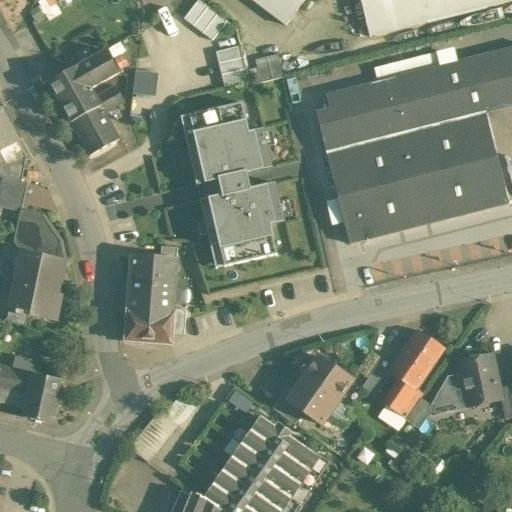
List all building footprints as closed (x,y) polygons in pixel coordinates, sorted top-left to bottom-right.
[(40,0),(38,1),(48,20),(62,13),(54,0),(40,0)] [(251,0),(286,26),(305,0),(251,0)] [(360,0),(367,23),(366,23),(370,38),(371,38),(371,37),(427,23),(428,24),(487,9),(487,8),(485,0),(360,0)] [(199,2),(184,21),(212,43),(227,23),(199,2)] [(240,47),(216,53),(225,88),(249,82),(245,65),(240,47)] [(378,83),(327,96),(327,98),(330,110),(322,112),(317,113),(339,201),(344,223),(350,245),(511,203),(511,187),(493,113),(511,108),(511,49),(458,63),(446,66),(378,83)] [(455,49),(443,52),(446,66),(458,63),(455,49)] [(107,51),(49,83),(90,157),(121,140),(106,114),(125,103),(116,87),(97,98),(92,90),(120,74),(107,51)] [(375,70),(378,83),(446,66),(443,52),(375,70)] [(279,55),(267,58),(273,81),(284,78),(279,55)] [(267,58),(255,61),(261,84),(273,81),(267,58)] [(255,63),(245,65),(249,82),(250,87),(261,84),(255,63)] [(133,94),(154,97),(157,75),(136,72),(133,94)] [(218,238),(225,268),(278,256),(271,226),(285,223),(276,184),(251,190),(248,175),(272,169),(264,130),(250,134),(243,104),(190,116),(197,146),(188,147),(197,186),(206,184),(207,192),(209,199),(201,201),(210,240),(218,238)] [(511,108),(493,113),(511,187),(511,108)] [(0,111),(0,166),(0,167),(24,171),(26,157),(0,111)] [(190,116),(181,118),(188,147),(197,146),(190,116)] [(0,166),(0,178),(3,179),(22,183),(24,171),(0,167),(0,166)] [(22,183),(3,179),(0,191),(0,208),(21,214),(22,213),(28,184),(22,183)] [(333,226),(344,223),(339,201),(327,204),(333,226)] [(22,213),(21,214),(19,224),(15,243),(22,253),(10,311),(0,308),(0,321),(26,327),(28,316),(59,322),(64,297),(58,296),(65,262),(57,260),(60,243),(43,217),(22,213)] [(218,238),(210,240),(217,270),(225,268),(218,238)] [(178,249),(162,248),(161,259),(178,260),(178,249)] [(129,302),(174,304),(176,284),(178,260),(161,259),(132,257),(129,302)] [(174,304),(129,302),(126,342),(171,345),(172,334),(174,310),(174,304)] [(172,334),(185,335),(187,311),(174,310),(172,334)] [(390,372),(389,373),(392,376),(400,381),(416,392),(417,391),(445,349),(418,331),(390,372)] [(381,359),(372,352),(358,372),(368,379),(381,359)] [(492,356),(460,363),(463,376),(449,379),(431,410),(432,415),(501,401),(499,389),(492,356)] [(353,381),(318,357),(304,378),(338,402),(353,381)] [(15,371),(30,374),(32,361),(18,358),(15,371)] [(389,373),(390,372),(379,366),(364,387),(379,396),(392,376),(389,373)] [(15,371),(0,367),(0,402),(25,408),(32,375),(30,374),(15,371)] [(64,382),(32,375),(25,408),(23,418),(55,425),(64,382)] [(338,402),(304,378),(288,400),(288,401),(304,413),(322,425),(338,402)] [(400,381),(384,404),(407,420),(420,400),(423,395),(417,391),(416,392),(400,381)] [(511,392),(511,386),(499,389),(501,401),(505,420),(511,418),(511,392)] [(288,400),(282,395),(272,409),(295,425),(304,413),(288,401),(288,400)] [(160,411),(130,450),(149,464),(193,407),(180,397),(166,416),(160,411)] [(420,400),(407,420),(417,426),(430,406),(420,400)] [(407,420),(384,404),(376,416),(399,432),(407,420)] [(329,464),(262,418),(252,432),(319,478),(329,464)] [(319,478),(252,432),(243,446),(309,492),(319,478)] [(309,492),(243,446),(234,459),(300,505),(309,492)] [(122,447),(114,459),(124,465),(132,453),(122,447)] [(295,511),(300,505),(234,459),(224,473),(281,511),(295,511)] [(281,511),(224,473),(215,486),(252,511),(281,511)] [(252,511),(215,486),(205,500),(205,501),(221,511),(252,511)] [(186,510),(191,498),(181,494),(174,511),(180,511),(182,509),(186,510)] [(221,511),(205,501),(205,500),(192,496),(191,498),(186,510),(182,509),(180,511),(221,511)]
